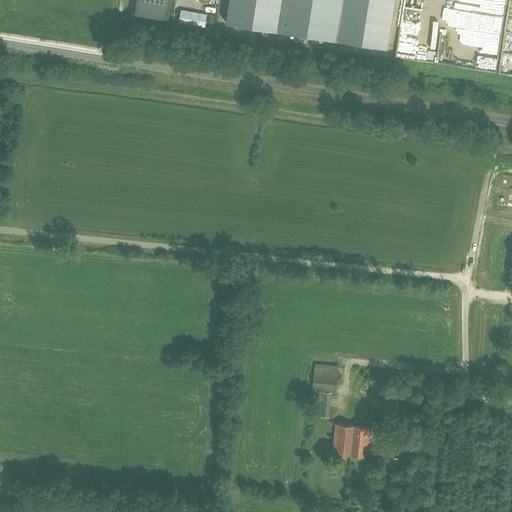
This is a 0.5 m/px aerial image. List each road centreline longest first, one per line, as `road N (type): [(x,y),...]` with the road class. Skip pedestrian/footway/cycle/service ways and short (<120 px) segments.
road 1 (unclassified): [(465,371),(464,279),(0,229)]
road 2 (track): [(500,141),(464,279)]
road 3 (unclassified): [(465,371),(345,360)]
